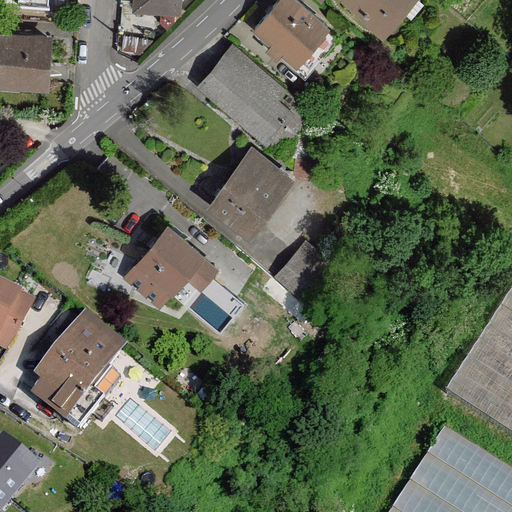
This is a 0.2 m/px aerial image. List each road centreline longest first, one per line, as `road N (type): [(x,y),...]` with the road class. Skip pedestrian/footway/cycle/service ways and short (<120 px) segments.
road 1 (residential): [(112,106),(234,0)]
road 2 (residential): [(0,201),(112,106)]
